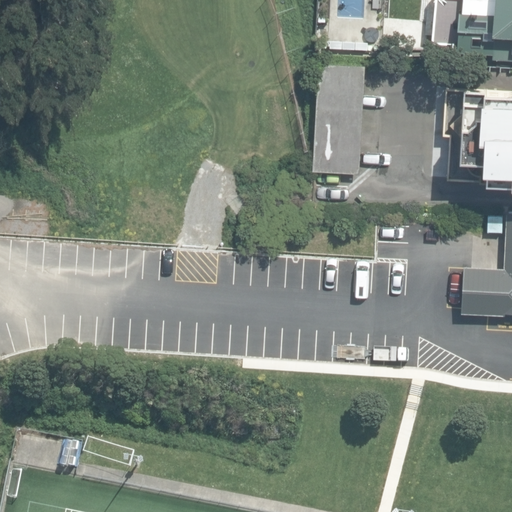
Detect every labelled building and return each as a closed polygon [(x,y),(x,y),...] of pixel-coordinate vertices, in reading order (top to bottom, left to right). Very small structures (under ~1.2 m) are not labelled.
[(494,57),(511,58),(511,0),(495,0),(493,32),(496,33),(494,57)] [(313,169),(359,172),(365,63),(319,60),(313,169)] [(486,189),(511,189),(511,90),(446,87),(443,133),(450,133),(447,178),(487,180),(486,189)] [(463,312),(506,314),(506,311),(511,311),(511,209),(508,210),(505,266),(465,264),(463,312)] [(153,301),(207,304),(208,283),(154,280),(153,301)]
